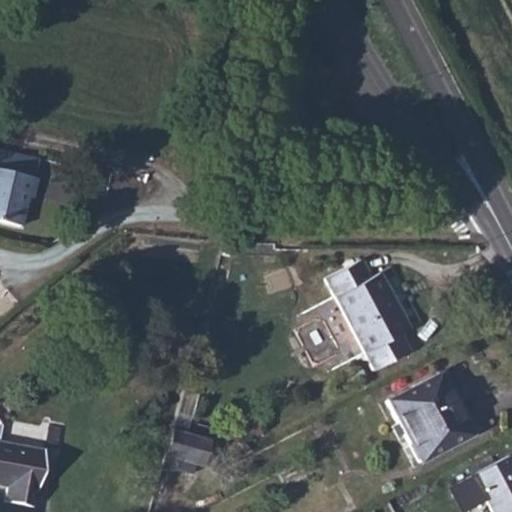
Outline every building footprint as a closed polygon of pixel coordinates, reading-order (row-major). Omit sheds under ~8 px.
[(37,154),(0,145),(0,166),(32,176),(37,154)] [(37,176),(32,176),(0,166),(0,219),(19,224),(26,194),(33,196),(37,176)] [(365,261),(329,277),(378,369),(413,351),(405,333),(424,323),(396,269),(373,280),(365,261)] [(442,371),(389,399),(423,463),(475,435),(442,371)] [(0,473),(18,476),(15,495),(39,496),(40,480),(47,481),(49,443),(2,435),(5,417),(0,411),(0,473)] [(178,426),(167,465),(179,468),(182,454),(208,460),(213,438),(178,426)] [(511,511),(511,458),(510,455),(448,488),(460,510),(487,495),(496,511),(511,511)]
